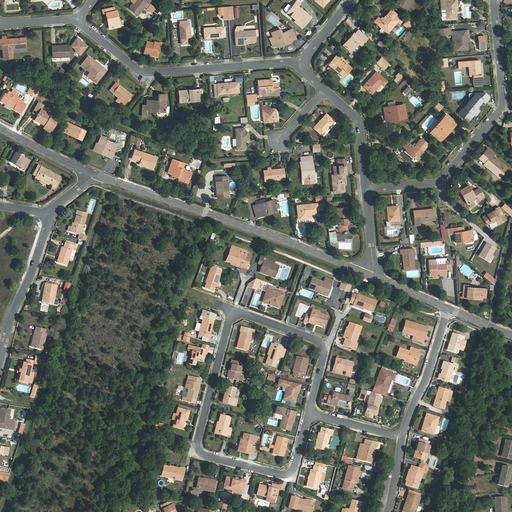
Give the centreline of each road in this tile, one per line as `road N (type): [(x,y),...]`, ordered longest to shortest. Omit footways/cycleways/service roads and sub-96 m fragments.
road 1 (residential): [(234,309),(198,453),(284,475),(294,468),(308,412)]
road 2 (residential): [(374,276),(92,174)]
road 3 (residential): [(365,188),(440,181),(504,107),(496,0)]
road 4 (residential): [(299,63),(146,75),(79,20)]
road 5 (residential): [(308,412),(329,344),(234,309)]
road 6 (residential): [(49,214),(0,369)]
road 7 (residential): [(403,437),(448,308)]
